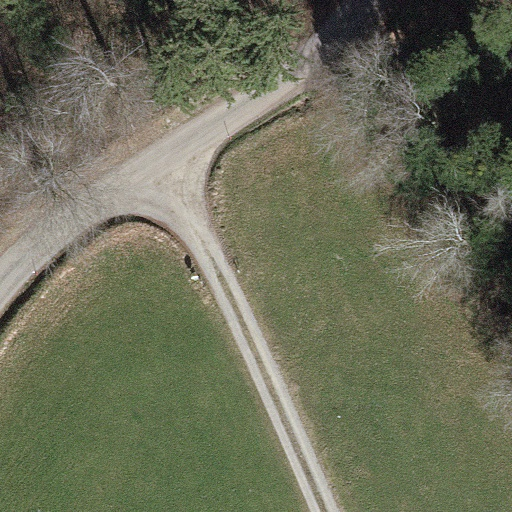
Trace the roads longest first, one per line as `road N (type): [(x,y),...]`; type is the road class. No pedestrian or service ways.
road 1 (unclassified): [(0,286),(13,264),(299,75),(370,0)]
road 2 (track): [(175,162),(327,511)]
